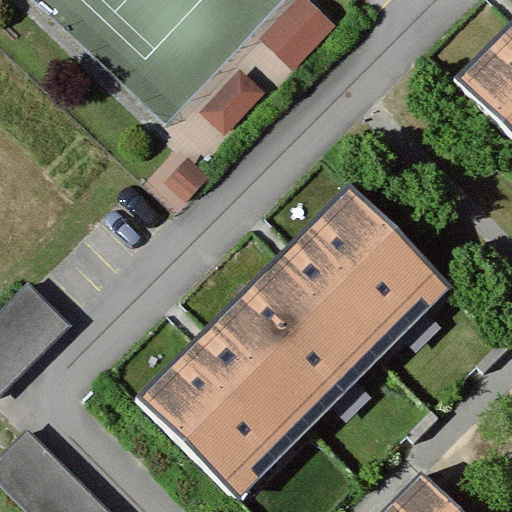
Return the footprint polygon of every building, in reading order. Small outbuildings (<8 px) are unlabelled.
[(334,28),(302,0),(296,0),(260,40),(295,71),(334,28)] [(511,39),(467,84),(511,129),(511,39)] [(260,94),(239,75),(203,114),(223,133),(260,94)] [(204,179),(187,163),(167,184),(185,200),(204,179)] [(444,287),(352,195),(145,401),(237,493),(444,287)] [(0,394),(68,327),(26,285),(0,311),(0,394)] [(110,511),(28,430),(0,457),(0,483),(29,511),(110,511)] [(464,511),(426,474),(388,511),(464,511)]
